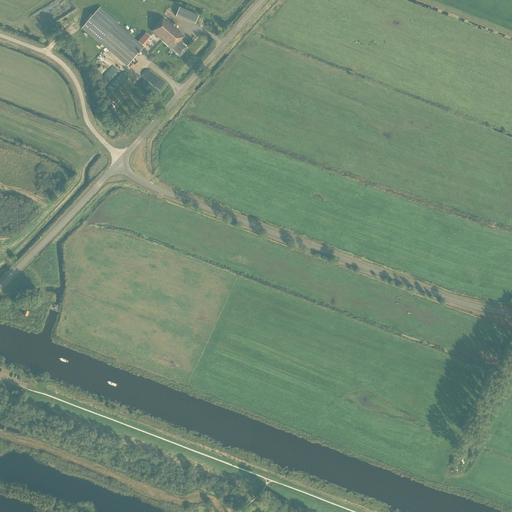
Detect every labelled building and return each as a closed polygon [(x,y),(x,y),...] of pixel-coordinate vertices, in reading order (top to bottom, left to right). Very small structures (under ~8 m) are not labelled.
[(198,15),(179,7),(175,15),(195,23),(198,15)] [(100,8),(82,29),(99,43),(100,43),(127,67),(144,48),(116,24),(117,23),(100,8)] [(152,32),(179,55),(185,48),(179,42),(183,37),(163,19),(152,32)] [(138,41),(143,45),(150,37),(145,33),(138,41)] [(99,72),(101,75),(108,69),(106,66),(99,72)]
